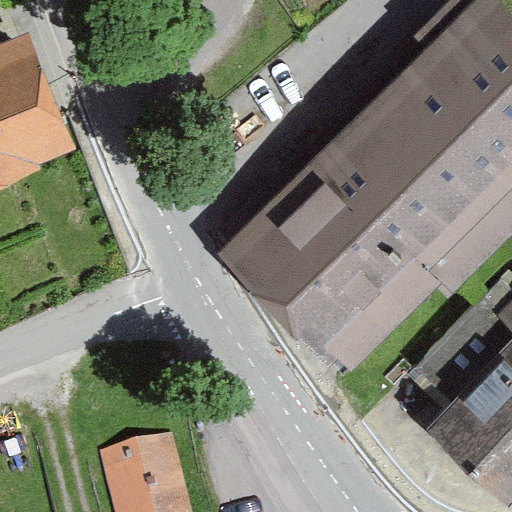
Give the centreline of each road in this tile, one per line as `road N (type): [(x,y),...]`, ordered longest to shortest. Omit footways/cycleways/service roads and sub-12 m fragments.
road 1 (secondary): [(198,284),(75,0)]
road 2 (secondary): [(342,511),(198,284)]
road 3 (unclassified): [(198,284),(0,359)]
road 4 (track): [(79,511),(36,342)]
